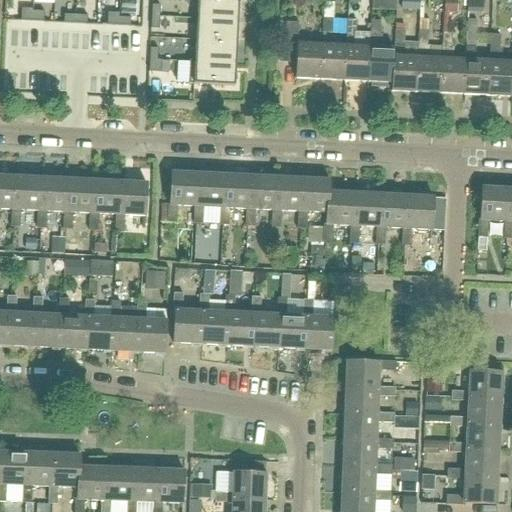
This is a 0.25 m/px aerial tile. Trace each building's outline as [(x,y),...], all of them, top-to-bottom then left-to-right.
[(196,0),(196,19),(237,21),(238,0),(196,0)] [(151,6),(151,18),(159,18),(159,7),(151,6)] [(20,10),(20,22),(32,22),(32,12),(32,10),(20,10)] [(32,12),(32,22),(43,23),(44,13),(32,12)] [(107,14),(106,26),(118,27),(118,18),(118,14),(107,14)] [(63,16),(63,24),(75,25),(75,16),(63,16)] [(75,16),(75,25),(86,25),(87,17),(75,16)] [(118,18),(118,27),(129,27),(130,19),(118,18)] [(151,18),(150,29),(158,30),(159,18),(151,18)] [(196,19),(195,41),(236,43),(237,21),(196,19)] [(322,20),(322,34),(332,35),(332,20),(322,20)] [(343,83),(367,84),(369,49),(353,48),(353,36),(355,36),(356,21),(347,21),(346,36),(345,47),(343,83)] [(370,22),(369,49),(367,84),(391,85),(392,85),(393,58),(394,58),(394,50),(381,49),(382,37),(379,37),(380,23),(370,22)] [(319,82),(321,46),(297,45),(298,24),(285,23),(283,64),(295,65),(295,80),(319,82)] [(390,93),(415,94),(417,59),(403,58),(405,32),(395,31),(394,46),(394,50),(394,58),(393,58),(392,85),(391,85),(390,93)] [(418,33),(417,59),(415,94),(439,95),(441,60),(429,60),(430,48),(427,48),(428,33),(418,33)] [(439,95),(463,97),(465,61),(452,61),(453,49),(451,49),(452,34),(442,34),(441,60),(439,95)] [(465,61),(463,97),(487,98),(489,63),(475,62),(476,35),(466,35),(465,61)] [(489,63),(487,98),(511,99),(511,80),(511,63),(501,63),(502,51),(499,51),(500,37),(490,36),(489,63)] [(195,41),(194,62),(235,64),(236,43),(195,41)] [(345,47),(321,46),(319,82),(343,83),(345,47)] [(149,49),(148,61),(157,61),(157,50),(149,49)] [(148,61),(148,73),(160,73),(161,62),(157,61),(148,61)] [(189,62),(188,86),(234,88),(235,64),(194,62),(189,62)] [(196,209),(198,174),(197,174),(197,176),(173,174),(173,172),(172,172),(172,174),(171,174),(169,206),(167,206),(166,224),(176,224),(177,208),(193,209),(196,209)] [(199,174),(198,174),(196,209),(193,209),(192,225),(202,226),(203,209),(220,210),(222,210),(224,175),(223,175),(223,177),(199,176),(199,174)] [(229,210),(245,211),(248,211),(250,176),(249,176),(249,178),(225,177),(225,175),(224,175),(222,210),(220,210),(219,226),(228,227),(229,210)] [(251,176),(250,176),(248,211),(245,211),(244,228),(254,228),(255,211),(271,212),(274,213),(276,177),(275,177),(275,179),(251,178),(251,176)] [(14,212),(15,177),(15,178),(0,177),(0,211),(11,212),(14,212)] [(40,213),(42,178),(41,178),(41,180),(16,179),(16,177),(15,177),(14,212),(11,212),(10,228),(20,229),(21,212),(37,213),(40,213)] [(274,213),(271,212),(271,229),(280,229),(281,212),(298,213),(300,214),(302,178),(302,181),(277,179),(277,177),(276,177),(274,213)] [(66,214),(67,179),(67,181),(42,180),(43,178),(42,178),(40,213),(37,213),(36,229),(46,230),(47,213),(63,214),(66,214)] [(300,214),(298,213),(297,230),(307,231),(308,214),(325,215),(326,215),(327,194),(329,194),(330,182),(303,181),(303,178),(302,178),(300,214)] [(92,216),(94,180),(93,180),(93,182),(68,181),(68,179),(67,179),(66,214),(63,214),(62,231),(72,231),(73,215),(89,216),(92,216)] [(118,217),(120,182),(119,182),(119,184),(94,182),(95,180),(94,180),(92,216),(89,216),(88,232),(98,233),(99,216),(115,217),(118,217)] [(118,217),(115,217),(114,233),(123,234),(124,217),(144,218),(143,233),(144,233),(145,218),(147,185),(120,184),(120,182),(118,217)] [(478,221),(478,239),(487,240),(488,223),(504,224),(507,224),(508,189),(508,191),(483,190),(483,188),(482,188),(480,221),(478,221)] [(509,189),(508,189),(507,224),(504,224),(503,241),(511,240),(511,191),(509,191),(509,189)] [(352,228),(354,193),(354,195),(329,194),(327,194),(326,215),(325,215),(325,225),(323,225),(322,243),(332,244),(333,227),(350,228),(352,228)] [(352,228),(350,228),(349,245),(358,245),(359,228),(376,229),(378,229),(380,194),(380,196),(355,195),(355,193),(354,193),(352,228)] [(381,194),(380,194),(378,229),(376,229),(375,246),(384,247),(385,230),(402,231),(405,231),(406,195),(406,197),(381,196),(381,194)] [(405,231),(402,231),(401,247),(411,248),(411,231),(429,232),(429,247),(430,247),(431,232),(433,199),(407,198),(407,195),(406,195),(405,231)] [(202,313),(199,312),(182,312),(183,295),(173,294),(172,312),(174,313),(173,344),(200,346),(202,313)] [(200,346),(226,347),(227,314),(225,314),(208,313),(209,296),(199,296),(199,312),(202,313),(200,346)] [(253,315),(250,315),(234,314),(235,298),(225,297),(225,314),(227,314),(226,347),(252,349),(253,315)] [(35,316),(32,316),(16,315),(17,298),(7,298),(6,314),(8,315),(7,347),(33,349),(35,316)] [(252,349),(278,350),(279,317),(276,317),(260,316),(261,299),(251,298),(250,315),(253,315),(252,349)] [(61,317),(58,317),(42,316),(42,300),(33,299),(32,316),(35,316),(33,349),(59,350),(61,317)] [(86,319),(84,318),(68,318),(68,301),(59,300),(58,317),(61,317),(59,350),(85,351),(86,319)] [(305,318),(302,318),(286,317),(287,300),(277,300),(276,317),(279,317),(278,350),(304,351),(305,318)] [(112,320),(110,319),(94,319),(95,302),(85,301),(84,318),(86,319),(85,351),(111,352),(112,320)] [(305,318),(304,351),(331,352),(332,319),(312,318),(313,302),(303,301),(302,318),(305,318)] [(139,321),(136,321),(119,320),(120,303),(111,303),(110,319),(112,320),(111,352),(137,354),(139,321)] [(164,355),(166,322),(146,321),(147,304),(137,304),(136,321),(139,321),(137,354),(164,355)] [(8,315),(6,314),(0,314),(0,346),(7,347),(8,315)] [(378,392),(379,389),(379,373),(396,373),(396,364),(379,363),(379,364),(346,363),(345,390),(378,392)] [(467,400),(500,401),(501,374),(468,373),(468,393),(451,392),(450,402),(467,403),(467,400)] [(395,389),(379,389),(378,392),(345,390),(344,417),(378,418),(378,415),(378,398),(395,399),(395,389)] [(499,427),(500,401),(467,400),(467,403),(466,419),(449,418),(449,428),(466,429),(466,426),(499,427)] [(394,415),(378,415),(378,418),(344,417),(343,442),(376,444),(376,440),(377,424),(394,424),(394,415)] [(498,453),(499,427),(466,426),(466,429),(465,445),(448,444),(448,454),(464,455),(465,452),(498,453)] [(393,441),(376,440),(376,444),(343,442),(342,468),(375,470),(375,467),(376,450),(393,451),(393,441)] [(497,479),(498,453),(465,452),(464,455),(464,471),(447,471),(447,480),(463,481),(463,478),(497,479)] [(26,454),(1,453),(0,468),(0,503),(5,504),(6,487),(22,488),(25,488),(26,454)] [(52,455),(26,454),(25,488),(22,488),(21,505),(30,505),(31,488),(48,489),(51,489),(52,455)] [(79,456),(52,455),(51,489),(48,489),(47,506),(57,506),(58,489),(77,490),(78,489),(78,469),(79,469),(79,456)] [(392,468),(375,467),(375,470),(342,468),(341,495),(374,496),(374,493),(375,476),(392,477),(392,468)] [(104,470),(79,469),(78,469),(78,489),(77,490),(76,500),(74,500),(73,511),(83,511),(84,502),(100,503),(103,503),(104,470)] [(130,471),(104,470),(103,503),(100,503),(100,511),(109,511),(110,503),(126,504),(129,504),(130,471)] [(156,471),(130,471),(129,504),(126,504),(125,511),(135,511),(136,504),(152,505),(155,505),(156,471)] [(155,505),(152,505),(151,511),(161,511),(162,505),(182,506),(184,472),(156,471),(155,505)] [(231,502),(264,503),(265,476),(232,475),(231,495),(214,494),(214,504),(231,504),(231,502)] [(496,507),(497,479),(463,478),(463,481),(462,497),(446,497),(445,506),(463,507),(463,505),(496,507)] [(391,494),(374,493),(374,496),(341,495),(339,511),(373,511),(374,502),(391,503),(391,494)] [(264,511),(264,503),(231,502),(231,504),(230,511),(264,511)]
